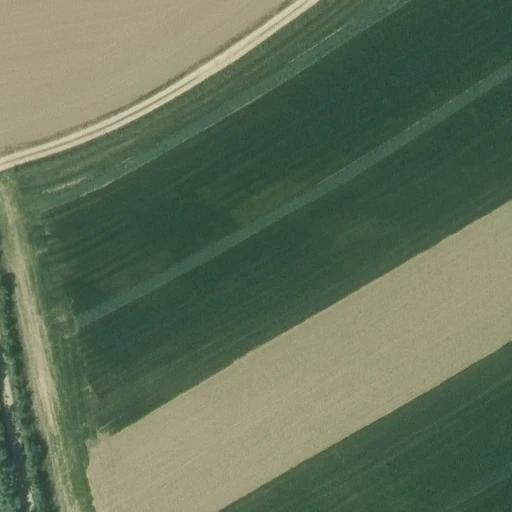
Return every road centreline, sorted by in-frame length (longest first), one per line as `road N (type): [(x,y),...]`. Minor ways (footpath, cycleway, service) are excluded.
road 1 (track): [(305,0),(95,132),(0,164)]
road 2 (track): [(0,369),(27,511)]
